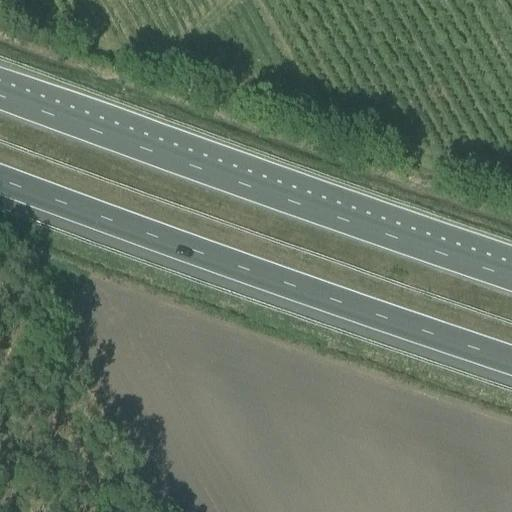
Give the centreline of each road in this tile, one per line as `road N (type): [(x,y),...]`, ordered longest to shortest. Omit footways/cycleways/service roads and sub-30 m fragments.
road 1 (motorway): [(511,278),(0,94)]
road 2 (motorway): [(0,175),(511,356)]
